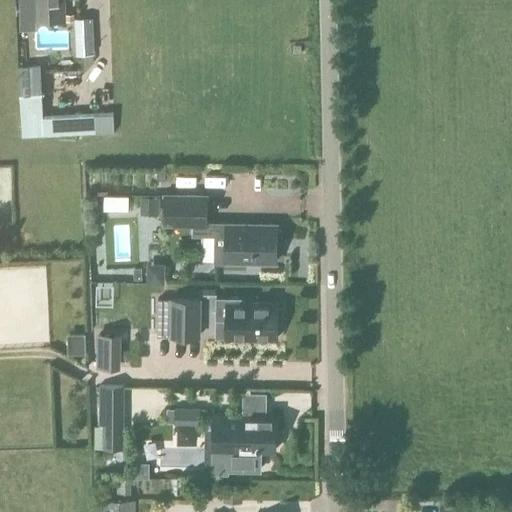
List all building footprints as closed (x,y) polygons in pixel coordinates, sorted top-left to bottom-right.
[(33,0),(34,20),(64,19),(63,0),(33,0)] [(90,17),(73,18),(75,53),(92,52),(90,17)] [(39,67),(20,68),(23,137),(95,133),(94,118),(42,121),(39,67)] [(135,268),(137,194),(85,192),(83,266),(135,268)] [(208,224),(208,195),(165,194),(164,224),(208,224)] [(279,229),(279,224),(217,222),(216,261),(279,262),(279,243),(282,240),(282,231),(281,230),(279,229)] [(147,263),(147,284),(165,284),(165,263),(147,263)] [(149,333),(172,333),(172,299),(150,298),(149,333)] [(277,339),(277,302),(215,301),(214,327),(225,327),(225,338),(277,339)] [(198,337),(198,306),(173,306),(173,337),(198,337)] [(100,335),(100,369),(115,369),(115,335),(100,335)] [(124,447),(124,386),(101,385),(101,447),(124,447)] [(282,452),(282,419),(228,418),(228,419),(215,419),(214,467),(260,468),(261,452),(282,452)] [(239,499),(239,483),(225,483),(224,498),(239,499)] [(105,511),(128,511),(128,500),(105,499),(105,511)]
